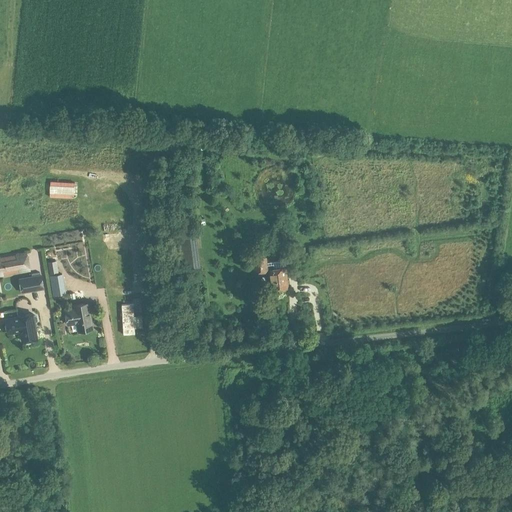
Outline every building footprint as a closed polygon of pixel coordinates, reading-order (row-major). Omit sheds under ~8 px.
[(0,153),(0,166),(10,167),(10,154),(0,153)] [(0,191),(56,193),(56,184),(0,183),(0,191)] [(87,216),(87,228),(98,228),(98,226),(128,226),(128,216),(87,216)] [(281,231),(280,231),(282,248),(292,247),(291,230),(289,230),(287,219),(280,220),(281,231)] [(196,232),(179,234),(177,220),(169,221),(171,235),(170,235),(169,238),(172,257),(179,256),(180,269),(201,267),(196,232)] [(0,260),(0,276),(29,271),(26,255),(0,260)] [(286,267),(274,269),(273,264),(267,265),(266,257),(252,259),(254,274),(256,273),(257,274),(268,272),(268,270),(269,270),(272,291),(289,288),(286,267)] [(59,274),(57,261),(47,263),(49,276),(59,274)] [(21,294),(44,289),(41,274),(18,278),(21,294)] [(67,326),(77,324),(78,331),(93,329),(90,311),(88,302),(71,305),(71,307),(64,309),(67,326)] [(17,317),(8,319),(6,319),(8,333),(20,331),(22,342),(38,339),(35,323),(36,322),(38,321),(37,316),(35,315),(33,315),(33,314),(17,317)]
